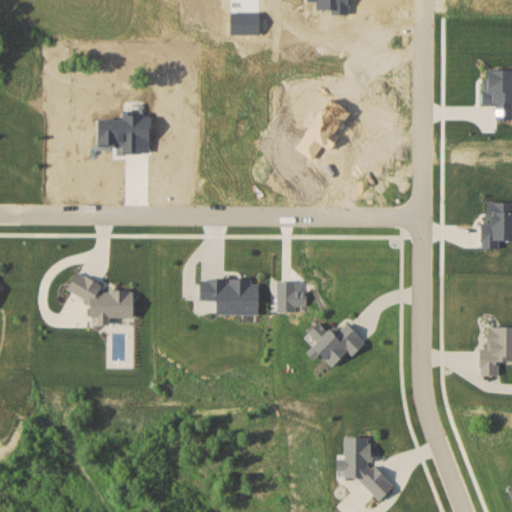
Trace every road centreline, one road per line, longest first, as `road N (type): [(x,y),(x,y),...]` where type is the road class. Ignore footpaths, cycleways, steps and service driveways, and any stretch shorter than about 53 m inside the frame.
road 1 (residential): [(425,0),(422,374),(426,414),(465,511)]
road 2 (residential): [(423,218),(0,212)]
